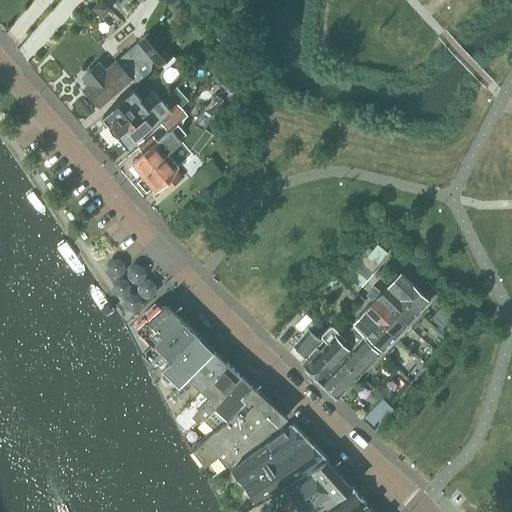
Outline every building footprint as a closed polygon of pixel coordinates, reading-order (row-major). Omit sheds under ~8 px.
[(112,8),(103,0),(101,0),(94,8),(104,17),(112,8)] [(155,28),(139,41),(160,66),(176,53),(155,28)] [(88,72),(94,79),(85,88),(101,107),(124,86),(123,86),(132,78),(137,84),(152,71),(152,60),(137,43),(117,60),(106,69),(100,62),(88,72)] [(110,123),(107,126),(116,137),(119,134),(120,135),(121,135),(121,136),(163,99),(163,100),(163,99),(163,98),(162,99),(155,90),(150,90),(144,82),(137,88),(136,87),(104,115),(109,122),(110,123)] [(167,116),(171,120),(183,109),(179,104),(173,109),(163,99),(163,100),(163,99),(121,136),(130,146),(147,131),(148,133),(151,131),(150,129),(161,120),(162,121),(167,116)] [(135,161),(144,172),(183,140),(187,132),(180,124),(182,122),(178,116),(185,110),(183,109),(171,120),(164,126),(170,132),(159,141),(154,136),(140,148),(143,152),(141,155),(138,159),(135,161)] [(204,110),(195,121),(206,128),(213,116),(204,110)] [(191,125),(187,132),(183,140),(144,172),(146,174),(138,181),(148,191),(155,185),(157,188),(164,183),(169,189),(182,179),(176,170),(178,166),(182,162),(182,163),(188,163),(193,159),(193,152),(191,150),(206,128),(195,121),(191,125)] [(380,244),(374,251),(384,259),(390,252),(380,244)] [(363,252),(379,265),(384,259),(374,251),(369,256),(363,252)] [(358,258),(357,259),(374,272),(379,265),(363,252),(358,258)] [(353,266),(352,267),(368,279),(374,272),(357,259),(353,266)] [(352,267),(348,273),(364,285),(368,279),(352,267)] [(403,271),(391,284),(420,312),(432,299),(403,271)] [(364,285),(348,273),(343,279),(358,292),(364,285)] [(376,287),(373,290),(409,324),(420,312),(391,284),(383,292),(376,287)] [(376,299),(368,308),(397,336),(409,324),(373,290),(370,293),(376,299)] [(138,329),(138,330),(161,354),(151,362),(154,368),(155,369),(161,364),(164,368),(163,368),(164,369),(184,351),(187,353),(202,338),(168,305),(165,305),(161,308),(156,303),(146,311),(151,317),(138,329)] [(397,336),(368,308),(356,320),(385,349),(397,336)] [(323,380),(344,357),(366,335),(355,325),(345,335),(340,330),(339,330),(334,325),(332,325),(324,333),(324,335),(329,340),(326,343),(324,341),(325,340),(309,326),(296,345),(309,356),(310,355),(313,357),(307,363),(306,364),(307,365),(318,376),(319,377),(320,376),(323,379),(322,380),(323,380)] [(382,351),(366,335),(344,357),(361,373),(382,351)] [(184,351),(164,369),(164,370),(181,384),(182,385),(215,351),(202,338),(187,353),(184,351)] [(181,384),(175,391),(182,398),(198,381),(206,389),(228,363),(215,351),(182,385),(181,384)] [(344,357),(323,380),(338,395),(340,396),(341,395),(361,373),(344,357)] [(211,398),(194,416),(201,421),(205,418),(211,413),(244,377),(228,363),(206,389),(216,398),(213,400),(211,398)] [(154,368),(149,370),(155,380),(164,370),(164,369),(163,368),(164,368),(161,364),(155,369),(154,368)] [(211,413),(205,418),(215,428),(217,427),(248,400),(244,395),(253,385),(244,377),(211,413)] [(215,428),(194,446),(215,473),(263,436),(288,416),(282,411),(282,412),(275,406),(276,405),(253,384),(253,385),(244,395),(248,400),(217,427),(215,428)] [(378,404),(388,413),(393,407),(392,405),(384,398),(378,404)] [(260,503),(287,485),(330,458),(314,442),(311,440),(312,439),(295,422),(234,469),(260,503)] [(309,511),(327,500),(330,504),(333,502),(354,486),(330,458),(287,485),(294,497),(289,500),(294,508),(300,504),(304,511),(309,511)] [(353,511),(367,500),(354,486),(333,502),(330,504),(316,511),(353,511)] [(377,511),(367,500),(353,511),(377,511)]
